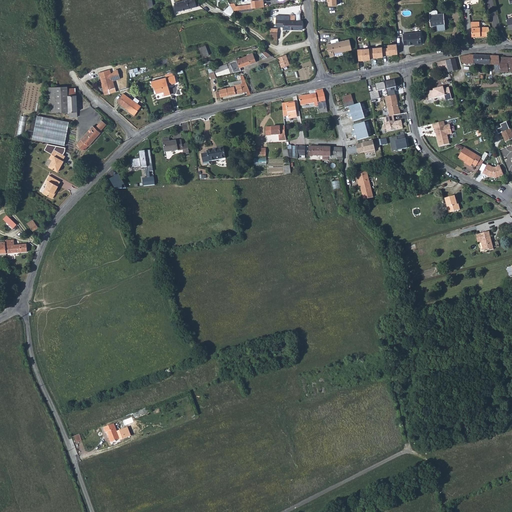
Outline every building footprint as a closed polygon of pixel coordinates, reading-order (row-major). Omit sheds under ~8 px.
[(195,0),(186,0),(174,3),(176,12),(200,6),(198,1),(196,2),(195,0)] [(241,6),(241,10),(264,7),(263,0),(258,0),(251,1),(252,4),(241,6)] [(438,14),(430,15),(431,25),(438,25),(438,29),(445,29),(444,14),(438,14)] [(290,16),(276,16),(276,25),(277,27),(283,27),(283,30),(303,30),(303,21),(298,20),(295,20),(295,15),(290,15),(290,16)] [(491,36),(489,27),(479,27),(472,27),(472,36),(486,36),(491,36)] [(420,32),(403,34),(404,45),(408,44),(408,45),(415,44),(422,43),(420,32)] [(331,44),(327,45),(330,57),(334,56),(334,54),(352,50),(349,40),(339,42),(331,44)] [(205,46),(199,48),(203,58),(209,55),(205,46)] [(397,46),(388,46),(389,56),(398,55),(397,46)] [(382,49),(373,49),(374,59),(383,58),(382,49)] [(371,61),(370,50),(362,51),(363,62),(371,61)] [(247,56),(214,69),(217,76),(241,70),(240,67),(250,63),(250,64),(256,62),(253,53),(247,55),(247,56)] [(286,55),(279,58),(283,67),(289,64),(286,55)] [(511,58),(509,58),(499,57),(499,56),(486,56),(477,55),(470,55),(461,57),(462,63),(494,65),(499,65),(500,72),(511,72),(511,58)] [(446,61),(448,67),(449,72),(458,70),(455,58),(446,61)] [(438,68),(438,70),(448,67),(446,61),(437,63),(438,68)] [(110,69),(99,73),(100,77),(101,77),(103,82),(102,83),(105,95),(111,93),(109,90),(115,88),(113,81),(120,79),(118,70),(114,71),(113,73),(111,74),(110,69)] [(170,94),(169,90),(168,85),(177,83),(175,75),(171,76),(170,73),(165,75),(166,77),(151,81),(153,87),(155,86),(156,93),(163,92),(165,96),(170,94)] [(216,92),(217,98),(244,92),(245,96),(251,94),(243,75),(241,76),(242,80),(242,82),(241,84),(234,85),(234,87),(230,87),(219,89),(220,91),(216,92)] [(395,80),(385,82),(388,97),(396,95),(395,91),(397,91),(395,80)] [(68,87),(48,87),(49,112),(69,111),(69,117),(78,117),(76,95),(75,95),(68,96),(68,89),(68,87)] [(427,92),(429,99),(444,96),(446,100),(452,99),(449,87),(444,89),(443,87),(433,89),(433,90),(427,92)] [(319,113),(327,112),(327,107),(324,92),(323,92),(323,89),(315,91),(316,94),(310,95),(299,96),(301,105),(314,103),(315,106),(318,105),(319,109),(319,113)] [(123,93),(118,101),(121,104),(121,105),(135,115),(141,106),(123,93)] [(344,104),(345,107),(347,106),(354,104),(351,94),(343,97),(345,104),(344,104)] [(386,97),(390,116),(394,116),(401,114),(400,110),(399,110),(396,95),(388,97),(386,97)] [(351,116),(352,122),(365,118),(360,102),(354,104),(347,106),(349,112),(347,113),(348,117),(351,116)] [(288,116),(289,118),(297,117),(295,103),(282,105),(284,116),(288,116)] [(22,115),(19,136),(25,137),(28,116),(22,115)] [(69,122),(37,116),(33,139),(65,145),(69,122)] [(395,122),(394,116),(390,116),(384,118),(387,132),(403,128),(402,120),(395,122)] [(89,146),(100,132),(107,124),(102,120),(95,128),(93,126),(81,139),(82,139),(77,144),(84,150),(88,146),(89,146)] [(354,135),(356,141),(369,137),(364,121),(358,123),(351,125),(353,131),(351,132),(352,136),(354,135)] [(435,129),(439,146),(450,144),(448,136),(453,134),(450,124),(446,125),(445,121),(433,125),(433,129),(435,129)] [(265,127),(266,136),(278,135),(279,141),(286,140),(285,133),(285,126),(265,127)] [(501,133),(505,142),(511,139),(511,132),(509,126),(500,130),(502,133),(501,133)] [(163,143),(164,152),(183,149),(184,154),(189,153),(188,144),(182,145),(182,140),(170,142),(169,138),(162,140),(163,143)] [(406,139),(396,141),(398,150),(408,148),(406,139)] [(375,150),(373,140),(355,144),(358,152),(363,151),(364,153),(375,150)] [(52,154),(56,146),(48,144),(44,150),(52,154)] [(66,147),(56,146),(52,154),(55,156),(52,160),(49,167),(58,172),(64,161),(63,160),(65,156),(63,155),(65,151),(66,147)] [(305,158),(305,151),(305,146),(293,146),(293,150),(288,150),(289,157),(298,158),(298,157),(305,158)] [(343,159),(342,148),(330,147),(309,146),(309,156),(323,156),(323,160),(329,160),(329,159),(343,159)] [(207,152),(201,154),(203,165),(210,163),(209,161),(226,158),(223,147),(218,148),(218,149),(207,151),(207,152)] [(464,148),(458,157),(465,162),(472,165),(472,164),(476,166),(477,164),(481,158),(464,148)] [(147,167),(147,165),(152,165),(150,150),(139,152),(140,158),(131,160),(132,167),(141,166),(141,168),(147,167)] [(477,164),(481,167),(488,154),(485,152),(481,158),(477,164)] [(487,164),(483,174),(490,177),(497,178),(504,175),(500,166),(495,167),(493,167),(487,164)] [(360,186),(364,199),(373,197),(366,170),(356,173),(359,186),(360,186)] [(54,193),(58,186),(60,181),(49,175),(45,183),(48,184),(43,193),(53,198),(55,194),(54,193)] [(341,180),(333,182),(335,189),(342,187),(341,180)] [(445,199),(449,213),(460,210),(458,204),(457,204),(456,200),(455,196),(445,199)] [(17,224),(11,219),(8,223),(13,228),(17,224)] [(27,224),(33,231),(38,227),(33,220),(27,224)] [(481,242),(483,250),(489,249),(490,250),(494,249),(489,231),(476,235),(478,243),(481,242)] [(15,253),(27,252),(27,244),(14,246),(14,240),(5,241),(6,243),(6,254),(15,253)] [(126,416),(127,420),(135,417),(148,412),(146,408),(126,416)] [(109,436),(111,442),(120,439),(121,442),(123,441),(120,432),(118,433),(114,424),(104,428),(106,432),(107,432),(108,431),(110,436),(109,436)]
